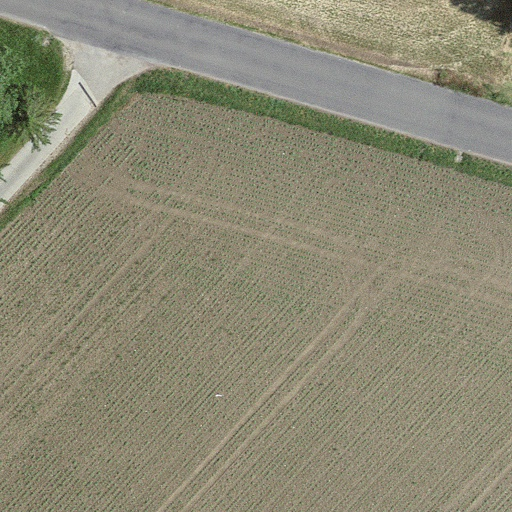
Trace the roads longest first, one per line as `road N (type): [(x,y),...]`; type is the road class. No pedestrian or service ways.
road 1 (unclassified): [(511,131),(58,0)]
road 2 (track): [(0,178),(143,22)]
